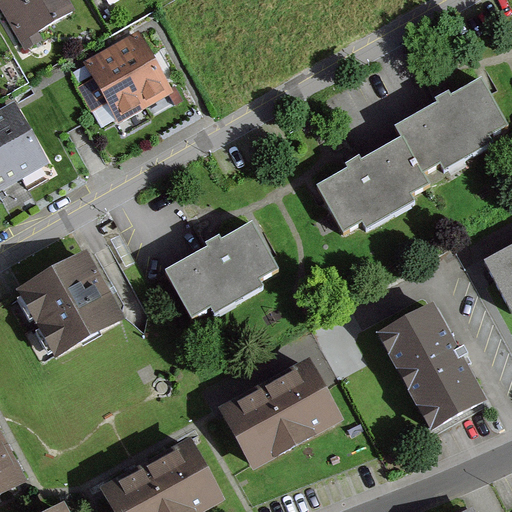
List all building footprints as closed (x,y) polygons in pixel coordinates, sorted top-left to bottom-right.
[(33,35),(69,13),(61,0),(7,0),(0,4),(0,8),(12,29),(25,21),(33,35)] [(141,106),(166,93),(135,39),(111,53),(141,106)] [(107,103),(117,120),(141,106),(111,53),(86,67),(94,81),(79,90),(91,112),(107,103)] [(399,143),(421,177),(505,130),(479,84),(448,101),(446,97),(433,105),(436,108),(393,132),(399,143)] [(11,110),(0,115),(0,147),(17,177),(41,163),(29,142),(32,141),(25,129),(23,131),(11,110)] [(427,188),(421,177),(399,143),(359,166),(356,162),(344,170),(346,174),(315,191),(341,237),(427,188)] [(0,147),(0,186),(17,177),(0,147)] [(275,274),(249,228),(219,245),(217,241),(204,248),(206,252),(164,276),(190,322),(275,274)] [(126,267),(135,262),(121,235),(111,240),(126,267)] [(511,249),(483,265),(506,309),(511,305),(511,249)] [(55,356),(116,322),(82,261),(21,295),(55,356)] [(437,428),(480,404),(429,312),(386,336),(394,351),(388,355),(419,411),(425,407),(437,428)] [(305,428),(331,414),(307,371),(223,417),(247,460),(268,449),(271,455),(308,435),(305,428)] [(212,494),(188,450),(105,496),(113,511),(188,511),(186,508),(212,494)] [(0,454),(0,493),(16,485),(0,454)]
